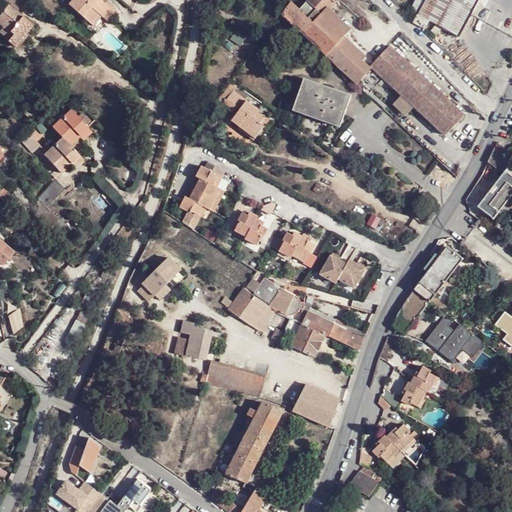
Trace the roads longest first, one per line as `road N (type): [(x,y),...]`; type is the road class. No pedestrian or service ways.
road 1 (residential): [(18,363),(141,190),(170,73),(177,0)]
road 2 (secondary): [(411,269),(377,330),(313,511)]
road 3 (residential): [(46,393),(211,511)]
road 4 (residential): [(236,179),(411,269)]
road 5 (unknown): [(433,233),(309,157),(269,142)]
road 6 (residential): [(498,115),(379,0)]
road 7 (residential): [(3,511),(46,393)]
